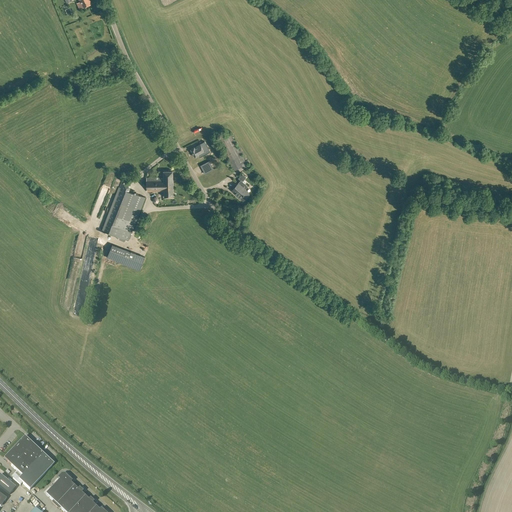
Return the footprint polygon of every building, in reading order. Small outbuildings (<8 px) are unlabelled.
[(228,136),(226,133),(217,138),(234,171),(243,166),(249,163),(248,160),(245,161),(235,140),(232,134),(228,136)] [(202,148),(200,144),(195,147),(194,147),(191,149),(195,157),(199,155),(198,154),(204,151),(209,149),(207,145),(202,148)] [(172,171),(171,169),(169,169),(168,171),(164,171),(164,177),(146,178),(147,191),(164,191),(164,197),(165,197),(165,198),(167,198),(168,197),(173,196),(172,170),(172,171)] [(244,175),(242,174),(238,178),(241,181),(233,189),(236,192),(235,193),(238,196),(239,195),(244,199),(249,193),(245,189),(248,186),(243,181),(247,177),(245,175),(244,175)] [(128,240),(137,219),(145,197),(129,190),(130,186),(121,182),(114,201),(102,230),(128,240)] [(126,265),(131,251),(112,244),(107,257),(126,265)] [(13,468),(34,446),(25,437),(4,459),(13,468)] [(22,476),(43,454),(34,446),(13,468),(17,471),(11,478),(16,482),(22,476)] [(30,491),(54,465),(43,454),(22,476),(16,482),(20,486),(22,483),(30,491)] [(78,490),(71,483),(72,482),(65,474),(61,475),(58,479),(59,480),(46,495),(64,511),(104,511),(101,509),(100,510),(93,504),(94,502),(90,498),(89,500),(82,493),(83,492),(79,488),(78,490)] [(0,487),(9,496),(16,488),(0,475),(0,487)]
